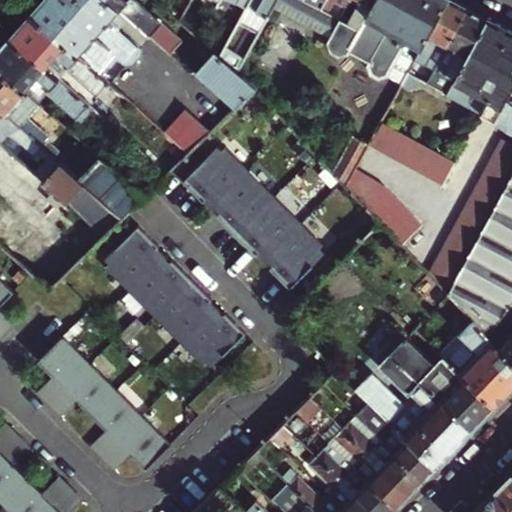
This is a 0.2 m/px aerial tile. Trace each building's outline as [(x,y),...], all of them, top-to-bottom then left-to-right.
[(143,54),(142,47),(119,26),(105,15),(115,3),(111,0),(42,0),(32,12),(101,73),(118,54),(128,63),(135,62),(143,54)] [(176,37),(174,31),(147,8),(138,0),(111,0),(115,3),(167,48),(176,37)] [(163,0),(162,3),(181,19),(190,0),(163,0)] [(201,0),(201,1),(215,9),(219,0),(201,0)] [(274,7),(277,0),(262,0),(259,6),(256,11),(268,17),(274,7)] [(318,31),(327,13),(321,10),(304,0),(277,0),(274,7),(318,31)] [(304,0),(321,10),(326,0),(304,0)] [(344,11),(350,0),(326,0),(321,10),(327,13),(339,20),(344,11)] [(422,46),(446,0),(375,0),(359,31),(349,25),(339,20),(330,38),(328,42),(331,52),(339,56),(347,55),(350,51),(371,62),(368,67),(372,74),(379,78),(388,75),(403,46),(401,40),(408,38),(422,46)] [(359,31),(375,0),(358,0),(362,2),(349,25),(359,31)] [(437,44),(446,49),(469,8),(453,0),(446,0),(422,46),(408,72),(420,78),(428,83),(434,72),(424,66),(429,57),(437,44)] [(448,94),(489,19),(469,8),(446,49),(456,55),(449,68),(444,77),(434,72),(428,83),(448,94)] [(122,91),(101,73),(32,12),(11,35),(60,77),(68,68),(107,102),(112,103),(122,91)] [(318,31),(330,38),(339,20),(327,13),(318,31)] [(482,113),(490,100),(511,58),(511,31),(489,19),(448,94),(449,95),(482,113)] [(94,108),(60,77),(11,35),(0,47),(0,66),(40,100),(49,90),(84,120),(94,108)] [(222,55),(229,61),(232,53),(225,48),(222,55)] [(257,86),(239,70),(229,61),(222,55),(216,50),(198,71),(238,105),(257,86)] [(424,66),(434,72),(439,62),(429,57),(424,66)] [(506,98),(511,87),(511,58),(490,100),(502,106),(506,98)] [(434,72),(444,77),(449,68),(439,62),(434,72)] [(41,101),(40,100),(0,66),(0,105),(52,151),(55,153),(59,148),(48,138),(51,134),(29,116),(41,101)] [(409,88),(417,85),(420,78),(408,72),(401,84),(409,88)] [(133,100),(152,117),(160,91),(150,82),(133,100)] [(152,117),(163,127),(171,100),(160,91),(152,117)] [(494,121),(511,131),(511,101),(506,98),(502,106),(495,120),(494,121)] [(163,127),(173,136),(181,108),(171,100),(163,127)] [(482,113),(495,120),(502,106),(490,100),(482,113)] [(52,151),(0,105),(0,139),(35,171),(52,151)] [(84,120),(91,126),(101,114),(94,108),(84,120)] [(173,136),(184,145),(191,117),(181,108),(173,136)] [(371,146),(383,152),(395,129),(383,122),(371,146)] [(383,152),(395,159),(408,136),(395,129),(383,152)] [(350,181),(357,168),(369,145),(353,136),(335,169),(348,184),(350,181)] [(395,159),(407,165),(419,142),(408,136),(395,159)] [(496,151),(511,159),(511,145),(502,140),(496,151)] [(407,165),(419,172),(431,149),(419,142),(407,165)] [(325,246),(227,145),(223,148),(219,144),(185,178),(205,198),(206,198),(219,211),(218,212),(258,253),(259,252),(272,266),(271,266),(291,287),(325,254),(321,250),(325,246)] [(419,172),(431,178),(443,155),(431,149),(419,172)] [(489,163),(511,175),(511,159),(496,151),(489,163)] [(125,214),(147,193),(125,174),(102,154),(79,175),(125,214)] [(431,178),(443,185),(456,162),(443,155),(431,178)] [(507,189),(511,179),(511,175),(489,163),(482,175),(507,189)] [(348,184),(357,194),(373,179),(357,168),(350,181),(348,184)] [(501,201),(507,189),(482,175),(476,188),(501,201)] [(357,194),(366,203),(384,186),(373,179),(357,194)] [(511,304),(511,179),(507,189),(501,201),(494,213),(488,224),(482,236),(475,248),(469,260),(462,272),(450,294),(465,310),(489,335),(499,321),(511,304)] [(366,203),(375,212),(394,195),(386,187),(384,186),(366,203)] [(494,213),(501,201),(476,188),(469,200),(494,213)] [(383,221),(384,222),(403,205),(394,195),(375,212),(383,221)] [(463,211),(488,224),(494,213),(469,200),(463,211)] [(384,222),(393,232),(412,215),(403,205),(384,222)] [(457,223),(482,236),(488,224),(463,211),(457,223)] [(393,232),(403,242),(422,225),(412,215),(393,232)] [(106,262),(204,363),(208,360),(212,364),(246,331),(226,310),(225,311),(212,297),(213,296),(173,256),(159,243),(160,242),(140,221),(106,254),(110,259),(106,262)] [(475,248),(482,236),(457,223),(450,235),(475,248)] [(444,248),(469,260),(475,248),(450,235),(444,248)] [(462,272),(469,260),(444,248),(437,260),(462,272)] [(430,272),(450,294),(462,272),(437,260),(430,272)] [(0,274),(0,302),(14,288),(0,274)] [(460,316),(465,310),(450,294),(444,301),(460,316)] [(511,304),(499,321),(511,333),(511,304)] [(496,406),(511,389),(511,359),(503,350),(489,335),(465,310),(460,316),(458,318),(466,326),(460,333),(465,337),(445,357),(467,378),(496,406)] [(511,359),(511,333),(499,321),(489,335),(503,350),(511,359)] [(37,355),(148,469),(173,445),(62,331),(37,355)] [(437,466),(473,429),(432,389),(421,378),(435,364),(408,337),(405,340),(402,337),(380,359),(383,362),(381,365),(408,392),(410,393),(412,391),(417,394),(407,405),(401,399),(373,372),(358,388),(363,393),(371,401),(381,411),(424,453),(437,466)] [(473,429),(496,406),(467,378),(445,357),(443,355),(435,364),(421,378),(432,389),(473,429)] [(322,405),(336,392),(327,382),(313,395),(320,402),(322,405)] [(401,399),(407,405),(417,394),(412,391),(410,393),(408,392),(401,399)] [(356,401),(363,409),(371,401),(363,393),(356,401)] [(299,409),(306,416),(320,402),(313,395),(299,409)] [(437,466),(424,453),(381,411),(371,401),(363,409),(387,433),(383,438),(410,465),(424,479),(437,466)] [(383,438),(387,433),(363,409),(358,414),(365,421),(383,438)] [(424,479),(410,465),(383,438),(377,443),(360,426),(353,419),(345,427),(387,469),(411,493),(424,479)] [(377,443),(383,438),(365,421),(360,426),(377,443)] [(272,436),(281,445),(294,431),(285,423),(272,436)] [(411,493),(387,469),(345,427),(336,436),(361,460),(356,465),(370,478),(398,506),(411,493)] [(356,465),(361,460),(336,436),(331,441),(356,465)] [(351,470),(356,465),(331,441),(326,446),(351,470)] [(0,496),(15,511),(64,511),(0,445),(0,496)] [(356,465),(351,470),(326,446),(317,455),(332,470),(368,505),(375,511),(392,511),(398,506),(370,478),(356,465)] [(321,511),(298,489),(291,482),(280,471),(258,450),(250,459),(266,475),(264,477),(280,493),(280,496),(284,500),(287,499),(290,502),(292,501),(294,503),(303,511),(302,511),(321,511)] [(375,511),(368,505),(332,470),(317,455),(310,463),(334,487),(329,492),(348,511),(375,511)] [(291,482),(299,473),(289,463),(280,471),(291,482)] [(348,511),(329,492),(324,497),(299,473),(291,482),(298,489),(321,511),(348,511)] [(511,474),(497,490),(511,505),(511,474)] [(248,511),(239,503),(222,486),(196,511),(248,511)] [(511,511),(511,505),(497,490),(475,511),(511,511)] [(268,511),(249,493),(239,503),(248,511),(268,511)] [(285,511),(302,511),(303,511),(294,503),(285,511)]
